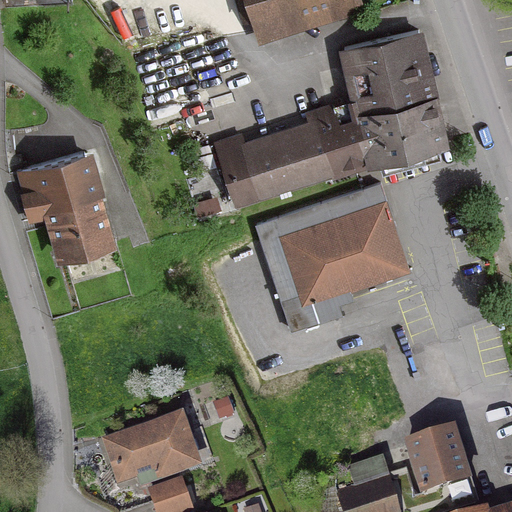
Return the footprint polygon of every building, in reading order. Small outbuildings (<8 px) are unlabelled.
[(245,0),(255,32),(356,0),(245,0)] [(369,162),(443,142),(417,30),(342,48),(369,162)] [(329,170),(328,168),(350,161),(333,107),(309,114),(312,123),(244,145),(240,135),(217,142),(236,201),(258,193),(329,170)] [(30,219),(50,214),(62,255),(108,241),(83,154),(84,154),(83,152),(17,171),(30,219)] [(255,224),(290,329),(330,316),(323,297),(393,273),(378,227),(392,223),(384,198),(370,203),(370,204),(279,234),(274,218),(255,224)] [(159,480),(158,476),(193,464),(178,419),(106,444),(117,475),(133,470),(139,487),(159,480)] [(426,511),(443,511),(472,503),(450,432),(407,446),(426,511)] [(353,487),(386,477),(380,459),(347,469),(353,487)] [(404,472),(386,477),(353,487),(335,493),(340,511),(396,511),(394,505),(412,500),(404,472)] [(167,498),(153,502),(156,511),(171,511),(186,507),(177,481),(163,486),(167,498)]
